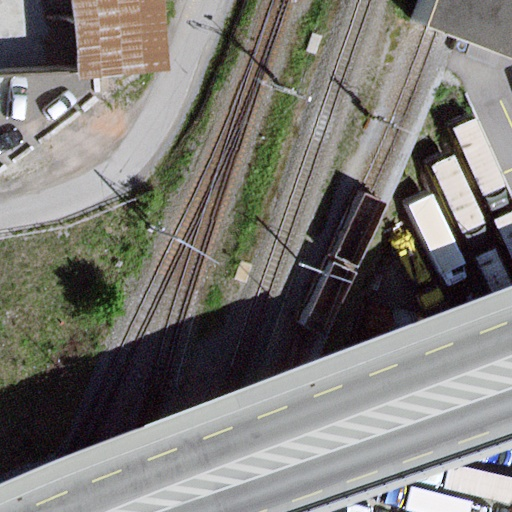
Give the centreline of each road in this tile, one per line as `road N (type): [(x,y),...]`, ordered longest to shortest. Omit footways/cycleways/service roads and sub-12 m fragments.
road 1 (tertiary): [(157,511),(511,377)]
road 2 (unclassified): [(0,213),(107,175),(142,139),(206,0)]
